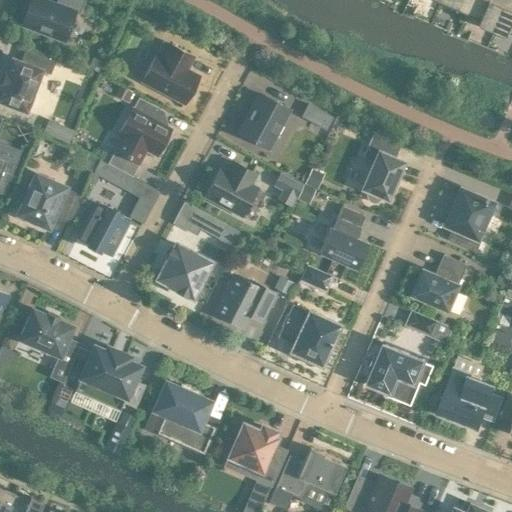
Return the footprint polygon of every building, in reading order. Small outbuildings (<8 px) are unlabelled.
[(46,0),(30,0),(22,24),(64,40),(75,11),(80,13),(84,0),(56,0),(55,3),(46,0)] [(441,0),(441,2),(468,14),(474,0),(441,0)] [(474,0),(468,14),(482,20),(480,24),(494,30),(506,0),(474,0)] [(509,32),(511,32),(511,0),(506,0),(494,30),(507,36),(509,32)] [(187,68),(193,56),(163,40),(141,81),(184,103),(199,75),(187,68)] [(21,61),(11,57),(0,87),(0,100),(25,111),(27,106),(31,106),(35,95),(32,92),(41,70),(50,74),(55,61),(25,49),(21,61)] [(92,56),(88,67),(99,72),(104,61),(92,56)] [(129,103),(134,94),(120,87),(115,96),(129,103)] [(285,107),(260,93),(239,133),(264,146),(285,107)] [(122,137),(108,162),(132,175),(146,149),(156,155),(158,152),(163,150),(167,143),(165,138),(171,128),(161,122),(162,120),(161,116),(158,115),(161,109),(138,97),(133,107),(132,107),(118,134),(122,137)] [(332,117),(308,103),(301,116),(326,129),(332,117)] [(74,129),(50,118),(43,132),(68,144),(74,129)] [(400,144),(373,133),(363,156),(373,161),(362,188),(368,191),(367,194),(367,198),(369,201),(373,202),(376,202),(379,200),(381,196),(387,199),(404,161),(395,157),(400,144)] [(0,192),(4,194),(21,149),(0,141),(0,192)] [(87,153),(80,169),(91,174),(98,158),(87,153)] [(100,159),(94,170),(119,183),(125,172),(100,159)] [(220,168),(205,196),(242,215),(257,187),(250,184),(256,173),(233,161),(227,171),(220,168)] [(316,186),(322,173),(311,168),(305,181),(316,186)] [(290,204),(301,184),(280,173),(274,184),(287,191),(282,200),(290,204)] [(53,213),(70,220),(81,195),(65,187),(35,174),(34,175),(35,175),(31,183),(26,181),(17,201),(22,204),(19,212),(18,212),(18,213),(33,219),(32,221),(43,225),(44,224),(48,226),(48,225),(53,213)] [(308,203),(314,189),(304,184),(298,198),(308,203)] [(448,239),(477,252),(483,238),(479,236),(494,203),(495,202),(463,188),(463,189),(463,190),(449,222),(448,222),(448,223),(454,226),(448,239)] [(118,215),(119,213),(108,206),(106,208),(97,203),(78,237),(88,243),(87,245),(99,251),(100,249),(110,254),(128,220),(118,215)] [(330,226),(319,252),(357,269),(368,243),(355,237),(365,215),(342,205),(332,227),(330,226)] [(205,212),(198,226),(219,238),(226,224),(205,212)] [(187,295),(187,294),(192,297),(210,262),(176,243),(173,248),(172,247),(167,257),(168,258),(161,270),(158,268),(152,279),(163,285),(165,282),(177,289),(187,295)] [(414,283),(411,290),(414,298),(422,301),(426,300),(449,310),(460,284),(459,283),(467,264),(444,254),(436,273),(424,268),(419,281),(414,283)] [(325,288),(331,275),(306,264),(300,279),(311,284),(312,282),(325,288)] [(501,270),(496,282),(506,287),(511,275),(501,270)] [(276,293),(251,280),(250,282),(234,274),(214,312),(243,327),(250,314),(262,320),(276,293)] [(279,275),(274,287),(289,294),(295,282),(279,275)] [(325,288),(325,290),(350,301),(357,286),(331,275),(325,288)] [(310,364),(314,364),(317,362),(320,363),(339,324),(309,311),(309,313),(294,306),(290,315),(287,314),(282,324),(285,325),(282,333),(282,334),(282,335),(282,336),(284,338),(285,338),(287,338),(288,338),(288,337),(289,337),(296,340),(291,350),(303,355),(303,359),(306,363),(310,364)] [(19,338),(58,355),(50,375),(63,380),(78,346),(66,340),(72,325),(32,308),(19,338)] [(413,310),(408,324),(448,341),(454,328),(413,310)] [(511,336),(511,334),(496,328),(491,340),(508,346),(511,336)] [(425,359),(385,343),(369,383),(408,398),(416,380),(426,384),(434,365),(424,361),(425,359)] [(75,390),(120,410),(123,402),(135,407),(145,384),(133,379),(139,366),(127,360),(129,356),(108,347),(106,351),(94,346),(75,390)] [(454,370),(444,398),(439,396),(434,410),(477,427),(481,417),(493,421),(493,422),(494,422),(504,397),(491,392),(493,385),(454,370)] [(201,421),(210,401),(197,395),(198,391),(181,384),(179,387),(166,381),(146,427),(203,452),(214,427),(201,421)] [(511,393),(509,393),(501,417),(511,420),(511,427),(510,433),(511,433),(511,393)] [(56,399),(51,411),(59,415),(65,403),(56,399)] [(117,420),(104,447),(118,454),(132,427),(117,420)] [(273,437),(275,431),(263,426),(260,431),(257,430),(254,427),(251,425),(247,425),(243,424),(243,425),(235,422),(229,437),(236,441),(229,455),(252,465),(248,474),(270,484),(282,458),(269,452),(275,438),(273,437)] [(275,487),(269,501),(287,509),(291,500),(289,499),(291,494),(302,499),(310,482),(333,492),(345,465),(323,455),(324,453),(310,447),(304,461),(289,454),(275,487)] [(403,504),(409,488),(379,475),(375,484),(359,477),(346,505),(361,511),(417,511),(418,510),(403,504)] [(0,511),(5,511),(14,493),(13,493),(13,492),(5,488),(4,489),(0,486),(0,511)] [(36,511),(41,501),(29,496),(28,499),(14,493),(5,511),(36,511)] [(247,500),(242,511),(257,511),(261,506),(247,500)]
